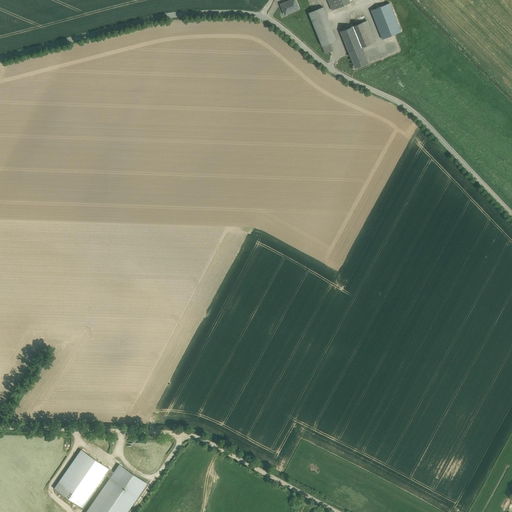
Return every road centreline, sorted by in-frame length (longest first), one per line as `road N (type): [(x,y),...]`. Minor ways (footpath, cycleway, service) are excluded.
road 1 (tertiary): [(511,214),(407,107),(333,71),(261,15),(172,14),(0,57)]
road 2 (unclassified): [(335,511),(185,436),(0,429)]
